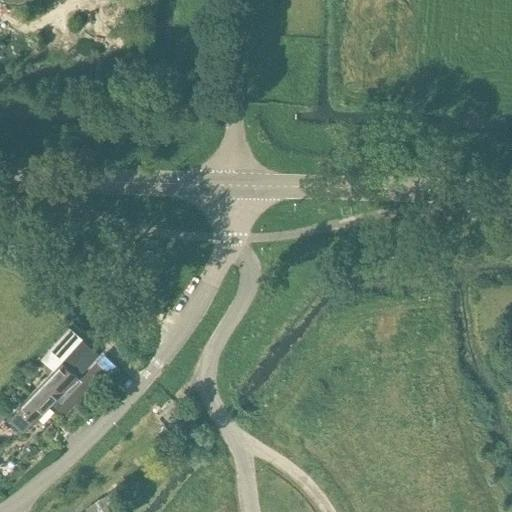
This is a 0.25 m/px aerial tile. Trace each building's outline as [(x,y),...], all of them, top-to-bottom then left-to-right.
[(155,281),(156,271),(158,254),(135,253),(133,279),(155,281)] [(84,341),(68,358),(83,373),(99,355),(84,341)] [(107,372),(112,377),(120,370),(105,355),(98,362),(107,372)] [(56,398),(61,403),(82,382),(62,363),(9,419),(22,433),(34,421),(56,398)] [(107,372),(98,363),(86,374),(95,383),(107,372)] [(186,430),(194,421),(188,415),(180,424),(186,430)] [(160,424),(149,433),(157,441),(167,431),(160,424)] [(85,509),(86,511),(83,511),(120,511),(126,509),(116,495),(118,494),(119,496),(129,489),(124,482),(114,489),(115,490),(100,499),(85,509)]
